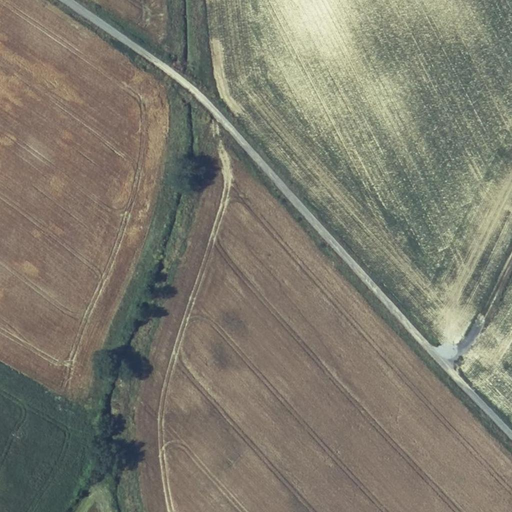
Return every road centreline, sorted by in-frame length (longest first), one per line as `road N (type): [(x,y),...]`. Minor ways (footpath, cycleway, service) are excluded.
road 1 (track): [(63,0),(210,108),(511,437)]
road 2 (track): [(439,362),(459,354),(511,262)]
